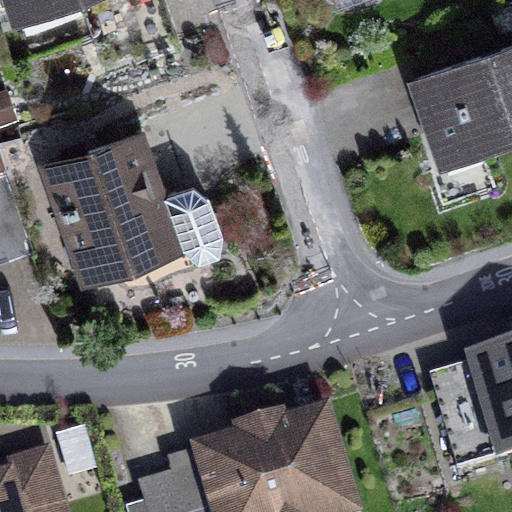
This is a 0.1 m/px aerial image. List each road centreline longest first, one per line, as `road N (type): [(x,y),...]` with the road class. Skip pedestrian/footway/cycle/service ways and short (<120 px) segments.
road 1 (residential): [(0,385),(180,377),(352,334)]
road 2 (residential): [(352,334),(235,0)]
road 3 (residential): [(352,334),(511,283)]
